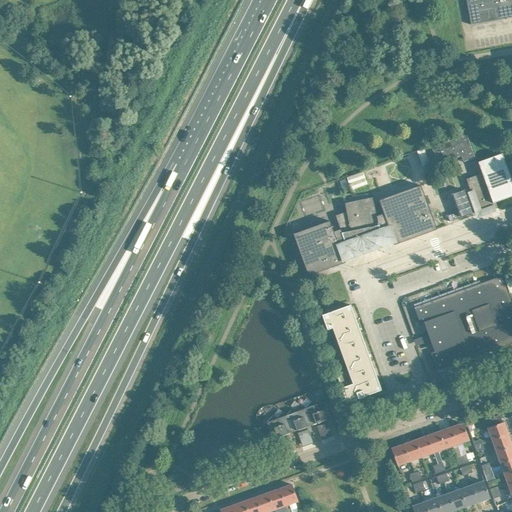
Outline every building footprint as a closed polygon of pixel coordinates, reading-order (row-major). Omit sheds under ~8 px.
[(511,0),(466,0),(471,25),(511,17),(511,0)] [(467,135),(432,147),(436,159),(448,155),(450,161),(462,156),(464,162),(475,158),(467,135)] [(483,213),(498,208),(496,203),(511,196),(511,180),(502,154),(478,163),(482,173),(466,179),(476,208),(479,214),(483,213)] [(362,179),(346,183),(349,195),(365,191),(362,179)] [(379,235),(379,234),(390,230),(395,245),(437,230),(421,185),(379,201),(384,214),(377,216),(373,198),(345,203),(346,212),(335,216),(340,230),(334,232),(330,221),(293,234),(308,276),(345,263),(340,248),(347,246),(347,247),(348,247),(349,249),(351,250),(352,251),(354,252),(355,252),(357,252),(359,253),(361,253),(362,253),(364,252),(366,252),(367,251),(368,251),(370,250),(371,249),(372,248),(373,248),(374,247),(375,245),(376,244),(377,243),(377,242),(378,241),(378,240),(379,239),(379,238),(379,236),(379,235)] [(459,212),(447,216),(450,222),(459,219),(461,219),(461,218),(473,213),(464,190),(453,194),(459,212)] [(437,371),(502,347),(511,343),(511,303),(502,276),(414,308),(421,325),(428,323),(432,333),(428,335),(431,341),(434,340),(438,351),(431,353),(437,371)] [(318,306),(318,305),(317,301),(306,305),(308,310),(318,306)] [(382,391),(351,305),(322,316),(328,330),(333,329),(348,370),(353,384),(342,388),(347,403),(358,399),(359,400),(365,397),(382,391)] [(353,384),(348,370),(336,374),(342,388),(353,384)] [(441,371),(432,375),(434,382),(444,379),(441,371)] [(325,402),(321,398),(315,405),(321,422),(331,418),(325,402)] [(321,422),(315,405),(311,402),(306,408),(312,425),(321,422)] [(312,425),(306,408),(302,405),(296,412),(302,429),(312,425)] [(350,412),(348,407),(337,411),(339,416),(350,412)] [(302,429),(296,412),(292,409),(287,415),(293,432),(302,429)] [(293,432),(287,415),(283,412),(277,419),(283,436),(293,432)] [(283,436),(277,419),(273,415),(267,423),(273,439),(283,436)] [(506,422),(504,423),(499,415),(486,423),(490,428),(488,429),(492,441),(508,435),(507,431),(508,430),(506,422)] [(469,441),(463,423),(450,428),(457,445),(469,441)] [(457,445),(450,428),(438,432),(445,450),(457,445)] [(445,450),(438,432),(427,436),(433,454),(445,450)] [(510,439),(508,435),(492,441),(496,452),(511,446),(511,440),(511,439),(510,439)] [(433,454),(427,436),(415,441),(421,458),(433,454)] [(421,458),(415,441),(404,445),(410,462),(421,458)] [(410,462),(404,445),(392,449),(398,466),(410,462)] [(511,446),(496,452),(501,464),(511,460),(511,446)] [(511,460),(501,464),(505,476),(511,473),(511,460)] [(489,499),(483,481),(470,486),(477,503),(489,499)] [(298,502),(294,489),(292,485),(280,489),(286,506),(298,502)] [(477,503),(470,486),(459,490),(465,507),(477,503)] [(286,506),(280,489),(268,493),(274,511),(286,506)] [(465,507),(459,490),(447,494),(453,511),(465,507)] [(270,511),(274,511),(268,493),(256,497),(261,511),(270,511)] [(452,511),(453,511),(447,494),(435,498),(440,511),(452,511)] [(261,511),(256,497),(244,502),(248,511),(261,511)] [(440,511),(435,498),(423,503),(426,511),(440,511)] [(248,511),(244,502),(233,506),(234,511),(248,511)] [(426,511),(423,503),(412,507),(413,511),(426,511)]
